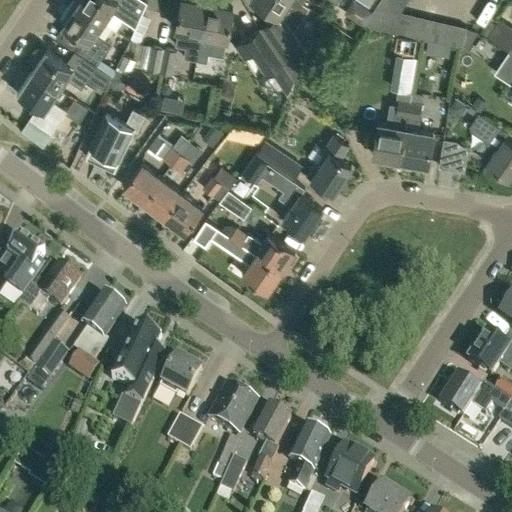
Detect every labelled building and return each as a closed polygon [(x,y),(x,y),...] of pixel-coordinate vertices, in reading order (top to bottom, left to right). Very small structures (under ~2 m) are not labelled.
[(148,0),(147,0),(78,0),(77,3),(104,21),(112,10),(136,26),(148,0)] [(183,57),(197,59),(202,33),(208,2),(197,0),(181,0),(176,29),(178,30),(176,45),(185,47),(183,57)] [(271,21),(261,28),(288,68),(309,54),(292,28),(308,6),(302,2),(299,0),(253,0),(273,13),(270,18),(269,19),(271,21)] [(379,0),(364,24),(401,11),(407,1),(405,0),(379,0)] [(224,55),(227,38),(233,7),(208,2),(202,33),(197,59),(207,61),(209,52),(224,55)] [(104,21),(77,3),(62,24),(83,38),(75,50),(97,65),(113,42),(97,32),(104,21)] [(407,34),(412,13),(401,11),(364,24),(407,34)] [(418,37),(423,16),(412,13),(407,34),(418,37)] [(429,39),(434,18),(423,16),(418,37),(429,39)] [(440,42),(445,21),(434,18),(429,39),(440,42)] [(498,23),(490,36),(510,50),(511,47),(511,24),(502,18),(498,23)] [(451,44),(456,23),(445,21),(440,42),(451,44)] [(456,23),(451,44),(462,47),(467,26),(456,23)] [(260,77),(273,69),(277,75),(288,68),(261,28),(238,43),(260,77)] [(147,70),(160,72),(164,47),(152,45),(147,70)] [(160,72),(171,74),(176,50),(164,47),(160,72)] [(97,65),(75,50),(67,62),(47,49),(32,70),(60,88),(67,77),(82,87),(97,65)] [(403,49),(398,83),(411,85),(416,51),(403,49)] [(507,63),(501,72),(511,79),(511,50),(510,50),(503,61),(507,63)] [(60,88),(32,70),(17,92),(38,106),(30,117),(52,132),(67,109),(52,99),(60,88)] [(388,122),(379,121),(374,153),(402,157),(407,126),(412,100),(399,98),(398,105),(391,104),(388,122)] [(412,100),(407,126),(402,157),(429,162),(434,130),(420,128),(422,118),(420,117),(423,102),(412,100)] [(86,154),(114,168),(133,128),(138,130),(145,114),(133,108),(127,121),(107,112),(86,154)] [(490,134),(492,135),(499,125),(483,114),(476,124),(490,134)] [(511,173),(511,141),(504,136),(508,131),(499,125),(492,135),(490,134),(486,140),(487,144),(496,150),(487,162),(510,177),(511,173)] [(334,190),(352,163),(341,155),(350,142),(335,132),(308,173),(334,190)] [(266,164),(270,167),(272,164),(292,177),(302,164),(264,139),(253,156),(266,164)] [(439,165),(452,167),(457,141),(444,139),(439,165)] [(172,164),(180,152),(172,146),(163,157),(172,164)] [(180,152),(172,164),(181,171),(190,160),(180,152)] [(242,172),(255,180),(266,164),(253,156),(242,172)] [(124,185),(145,201),(163,176),(142,160),(124,185)] [(323,207),(301,192),(305,186),(292,177),(272,164),(270,167),(265,174),(285,187),(279,196),(292,204),(283,218),(305,233),(323,207)] [(145,201),(165,216),(183,191),(163,176),(145,201)] [(213,195),(222,183),(212,176),(204,187),(213,195)] [(229,190),(220,201),(244,218),(252,207),(229,190)] [(186,231),(204,206),(183,191),(165,216),(186,231)] [(238,251),(244,242),(231,233),(230,234),(218,227),(219,226),(205,218),(196,232),(208,241),(213,234),(238,251)] [(296,247),(271,230),(264,241),(249,231),(248,233),(237,225),(231,233),(244,242),(257,251),(282,268),(287,261),(290,262),(293,262),(297,256),(297,253),(294,251),(296,247)] [(38,262),(45,252),(20,235),(7,253),(8,253),(1,263),(7,267),(1,276),(25,293),(44,266),(38,262)] [(267,289),(282,268),(257,251),(242,272),(267,289)] [(51,298),(60,305),(80,278),(59,262),(38,290),(33,286),(21,303),(31,310),(40,297),(47,303),(51,298)] [(105,338),(125,308),(103,293),(82,323),(88,327),(73,348),(94,362),(109,340),(105,338)] [(511,295),(500,313),(511,320),(511,295)] [(37,366),(54,343),(70,320),(59,313),(26,358),(37,366)] [(111,378),(129,386),(124,397),(141,405),(165,352),(156,348),(161,337),(135,325),(111,378)] [(511,344),(509,349),(487,334),(469,360),(491,376),(499,364),(511,372),(511,344)] [(54,343),(37,366),(53,378),(70,354),(54,343)] [(178,391),(187,396),(202,370),(178,356),(161,386),(176,395),(178,391)] [(511,400),(496,390),(487,384),(485,383),(484,384),(481,390),(472,384),(458,375),(452,384),(441,402),(463,417),(472,403),(485,412),(492,402),(504,410),(499,419),(511,426),(511,400)] [(496,390),(511,400),(511,384),(503,379),(496,390)] [(259,401),(229,384),(228,383),(209,417),(240,434),(259,401)] [(276,445),(291,416),(269,405),(254,434),(267,440),(258,456),(260,457),(254,474),(263,479),(278,446),(276,445)] [(21,423),(8,414),(0,425),(0,426),(12,435),(21,423)] [(118,454),(135,427),(116,415),(99,443),(118,454)] [(180,445),(192,423),(180,416),(168,439),(180,445)] [(192,423),(180,445),(190,451),(202,428),(192,423)] [(304,490),(329,438),(304,426),(289,459),(298,463),(289,483),(304,490)] [(224,481),(234,458),(241,441),(231,436),(213,476),(224,481)] [(367,458),(367,455),(358,450),(355,452),(344,446),(326,478),(328,479),(325,485),(338,492),(341,486),(356,494),(373,461),(367,458)] [(15,464),(31,474),(40,459),(24,449),(15,464)] [(86,486),(100,495),(113,467),(99,458),(86,486)] [(247,464),(234,458),(224,481),(221,487),(234,493),(247,464)] [(403,511),(410,502),(382,483),(366,509),(368,511),(367,511),(403,511)] [(305,511),(321,511),(327,494),(312,490),(305,511)] [(92,493),(86,503),(97,509),(102,500),(92,493)] [(335,509),(345,511),(352,511),(355,504),(338,499),(335,509)]
